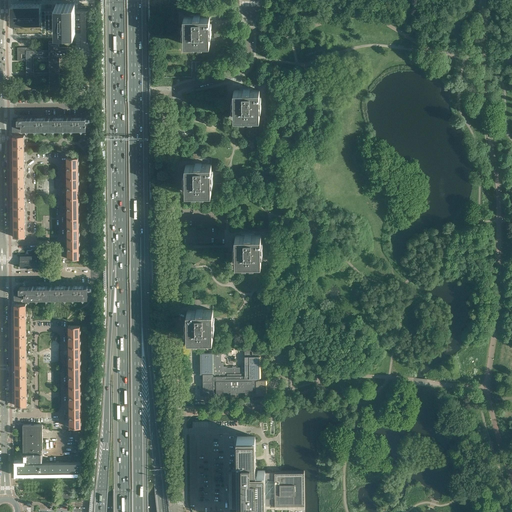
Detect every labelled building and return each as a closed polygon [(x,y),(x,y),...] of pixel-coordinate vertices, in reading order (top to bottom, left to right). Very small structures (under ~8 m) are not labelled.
[(75,3),(56,4),(56,33),(75,33),(75,3)] [(41,4),(11,4),(11,23),(41,23),(41,4)] [(210,44),(210,41),(210,30),(210,25),(210,16),(184,17),(184,38),(184,44),(210,44)] [(236,61),(236,33),(219,33),(214,33),(214,41),(210,41),(210,44),(184,44),(184,38),(181,38),(181,32),(181,28),(179,28),(160,28),(161,77),(192,77),(192,62),(236,61)] [(18,48),(18,61),(26,61),(26,78),(34,78),(34,75),(50,75),(50,87),(60,87),(59,57),(70,57),(70,47),(59,47),(59,39),(53,39),(53,41),(49,41),(49,50),(33,50),(33,47),(18,48)] [(87,69),(87,75),(92,75),(92,64),(83,64),(83,70),(87,69)] [(234,116),(258,117),(259,89),(234,89),(234,103),(234,116)] [(91,128),(91,121),(86,121),(86,119),(86,118),(86,117),(87,117),(87,116),(85,116),(85,117),(78,118),(78,117),(75,117),(75,118),(60,118),(60,117),(57,117),(57,118),(50,118),(50,117),(48,117),(48,118),(42,118),(42,117),(39,117),(39,118),(24,118),(24,117),(21,117),(21,118),(18,118),(18,120),(12,120),(13,132),(22,132),(22,130),(28,130),(28,129),(35,129),(35,130),(46,130),(46,129),(54,129),(54,130),(64,129),(72,129),(82,129),(86,129),(86,128),(91,128)] [(26,188),(26,185),(25,185),(25,184),(25,177),(25,175),(25,168),(25,167),(26,167),(26,165),(25,165),(25,164),(24,164),(24,157),(25,157),(25,155),(24,155),(24,148),(24,147),(25,147),(25,145),(24,145),(24,144),(24,137),(25,137),(25,136),(24,136),(24,135),(23,135),(23,136),(13,136),(14,237),(24,237),(25,237),(26,237),(26,236),(25,236),(25,229),(25,228),(26,228),(26,225),(25,225),(25,224),(25,217),(26,217),(26,216),(25,216),(25,208),(26,208),(26,205),(25,205),(25,204),(25,197),(26,197),(26,196),(25,196),(25,188),(26,188)] [(78,177),(78,157),(68,157),(67,157),(66,157),(66,158),(67,158),(67,166),(66,166),(66,169),(67,169),(67,170),(67,177),(66,177),(66,178),(78,177)] [(212,163),(185,163),(185,179),(185,191),(212,191),(212,163)] [(79,198),(78,177),(66,178),(67,178),(67,186),(66,186),(66,189),(67,189),(67,190),(67,197),(66,197),(66,198),(79,198)] [(79,218),(79,198),(66,198),(66,199),(67,199),(67,206),(66,206),(66,209),(67,209),(67,210),(67,212),(67,217),(67,218),(79,218)] [(79,238),(79,218),(67,218),(67,219),(67,226),(67,227),(66,227),(66,230),(67,230),(68,237),(67,237),(67,238),(79,238)] [(261,233),(232,233),(232,248),(232,262),(261,262),(261,233)] [(79,258),(79,238),(67,238),(67,239),(68,239),(68,246),(68,247),(67,247),(67,250),(68,250),(68,257),(67,257),(67,259),(68,259),(69,259),(69,258),(79,258)] [(40,267),(40,252),(35,252),(35,254),(32,254),(32,255),(20,255),(20,267),(29,267),(32,268),(32,269),(33,269),(33,268),(33,267),(40,267)] [(88,297),(88,289),(88,288),(88,286),(88,285),(86,285),(86,286),(80,286),(80,285),(77,285),(77,286),(62,286),(62,285),(59,285),(59,286),(52,286),(52,285),(50,285),(50,286),(44,286),(44,285),(41,285),(41,286),(26,287),(26,286),(23,286),(23,287),(20,287),(20,289),(20,291),(24,291),(24,298),(29,298),(37,298),(47,298),(47,297),(55,297),(55,298),(66,298),(66,297),(73,297),(73,298),(84,298),(84,297),(88,297)] [(24,298),(24,291),(20,291),(20,289),(14,289),(14,301),(24,300),(24,298)] [(28,356),(28,353),(27,353),(26,353),(26,345),(27,345),(27,344),(26,344),(26,337),(26,336),(27,336),(27,333),(26,333),(26,325),(27,325),(27,324),(26,324),(26,317),(26,316),(27,316),(27,313),(26,313),(26,305),(27,305),(27,304),(26,304),(24,304),(14,304),(16,405),(26,405),(26,406),(27,406),(28,406),(28,404),(27,404),(27,397),(27,396),(28,396),(28,394),(27,394),(27,393),(27,386),(28,386),(28,384),(27,384),(27,377),(27,376),(28,376),(28,374),(27,374),(27,373),(27,366),(27,364),(26,357),(27,357),(27,356),(28,356)] [(212,309),(184,309),(184,338),(213,338),(212,323),(212,309)] [(80,346),(80,327),(80,326),(70,326),(70,325),(69,325),(68,325),(68,327),(69,334),(69,335),(68,335),(68,338),(69,338),(69,345),(68,345),(68,346),(80,346)] [(81,366),(80,346),(68,346),(68,347),(69,347),(69,354),(69,355),(68,355),(68,358),(69,357),(69,358),(69,365),(68,365),(68,366),(81,366)] [(260,378),(259,349),(245,349),(245,364),(241,364),(241,366),(241,367),(227,367),(227,366),(224,366),(224,362),(221,362),(221,353),(216,353),(213,353),(213,352),(200,353),(201,373),(200,373),(200,374),(203,374),(203,388),(200,388),(200,396),(214,395),(213,388),(216,388),(216,389),(223,389),(224,392),(231,392),(231,394),(235,394),(238,394),(238,392),(242,392),(246,391),(246,389),(249,389),(253,389),(253,388),(256,388),(256,395),(266,395),(266,380),(261,380),(261,378),(260,378)] [(81,386),(81,366),(68,366),(68,367),(69,367),(69,374),(69,375),(68,375),(68,378),(69,378),(69,386),(68,386),(81,386)] [(81,406),(81,386),(68,386),(68,387),(69,387),(69,395),(68,395),(68,398),(69,398),(69,399),(69,406),(69,407),(81,406)] [(81,427),(81,406),(69,407),(69,415),(68,415),(68,418),(69,418),(69,419),(70,419),(70,426),(69,426),(69,427),(70,427),(71,427),(81,427)] [(280,421),(258,421),(259,461),(281,461),(280,421)] [(81,472),(81,462),(42,462),(42,457),(45,457),(45,460),(66,460),(66,457),(80,457),(80,435),(72,435),(72,446),(48,446),(48,454),(43,454),(42,424),(23,425),(23,454),(26,454),(26,457),(24,457),(24,460),(26,460),(26,463),(17,463),(17,473),(17,479),(43,479),(43,472),(64,472),(64,479),(63,479),(63,484),(62,484),(63,484),(63,488),(62,488),(62,489),(63,489),(63,493),(62,493),(63,493),(63,498),(73,498),(73,493),(74,493),(73,493),(73,489),(74,489),(74,488),(73,488),(73,484),(74,484),(73,484),(73,479),(72,479),(72,472),(81,472)] [(231,489),(230,490),(230,491),(231,491),(231,492),(232,492),(232,507),(247,507),(247,511),(265,511),(265,508),(289,507),(305,507),(305,504),(304,471),(281,471),(280,471),(271,472),(271,471),(271,470),(270,470),(269,470),(268,470),(268,471),(268,472),(265,472),(265,470),(257,471),(257,472),(256,472),(255,462),(256,462),(256,461),(255,461),(255,458),(255,451),(256,451),(256,450),(255,450),(255,445),(255,443),(255,440),(256,440),(256,439),(255,439),(255,436),(250,436),(237,437),(237,438),(237,440),(237,450),(237,451),(237,461),(237,462),(237,472),(237,473),(232,473),(232,488),(232,489),(231,489)]
